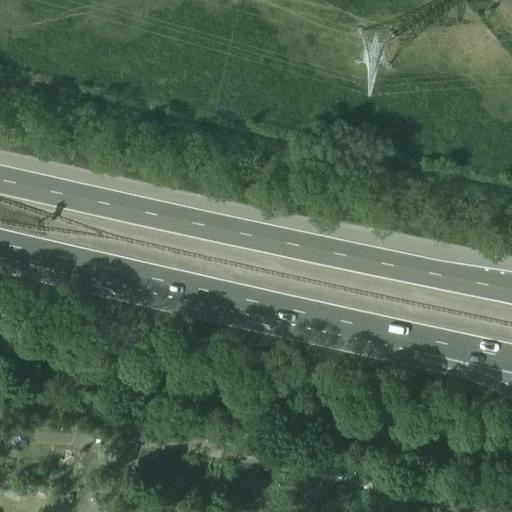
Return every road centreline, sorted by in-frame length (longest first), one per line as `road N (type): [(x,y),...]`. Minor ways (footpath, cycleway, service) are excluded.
road 1 (primary): [(0,242),(511,357)]
road 2 (primary): [(511,290),(0,180)]
